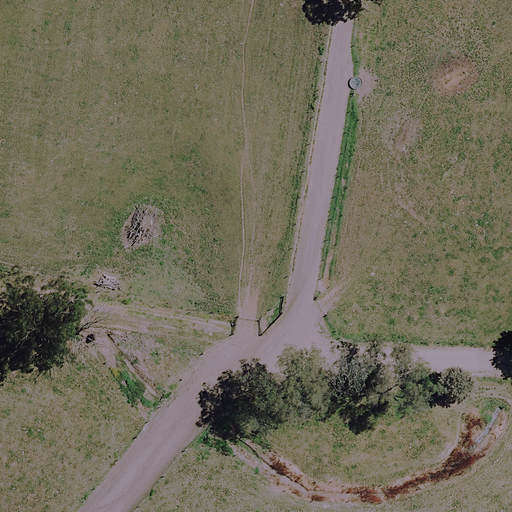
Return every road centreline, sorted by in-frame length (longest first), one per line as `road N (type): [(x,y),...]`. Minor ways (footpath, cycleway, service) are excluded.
road 1 (track): [(123,511),(236,374),(278,344),(312,338),(511,354)]
road 2 (unclassified): [(364,0),(312,338)]
